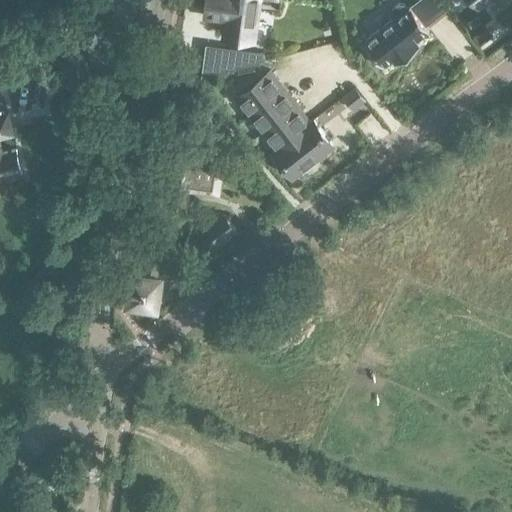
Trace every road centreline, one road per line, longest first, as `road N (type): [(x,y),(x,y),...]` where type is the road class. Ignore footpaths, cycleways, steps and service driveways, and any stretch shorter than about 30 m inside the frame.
road 1 (tertiary): [(94,395),(146,345),(511,73)]
road 2 (residential): [(94,395),(141,0)]
road 3 (unknown): [(136,41),(0,29)]
road 4 (tertiary): [(0,480),(94,395)]
